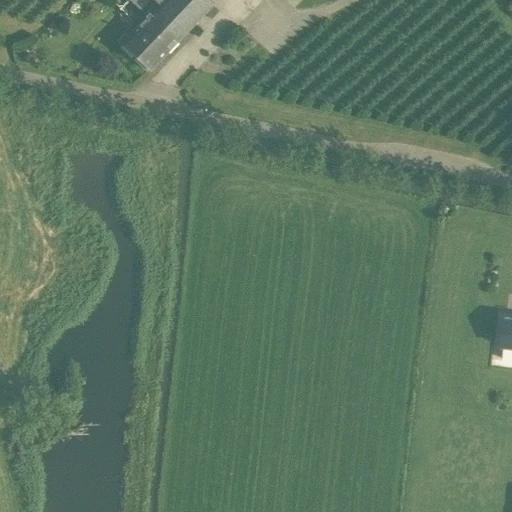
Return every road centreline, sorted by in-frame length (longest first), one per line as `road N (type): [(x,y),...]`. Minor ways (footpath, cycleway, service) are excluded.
road 1 (unclassified): [(511,185),(0,72)]
road 2 (track): [(347,0),(240,16),(171,74),(154,108)]
